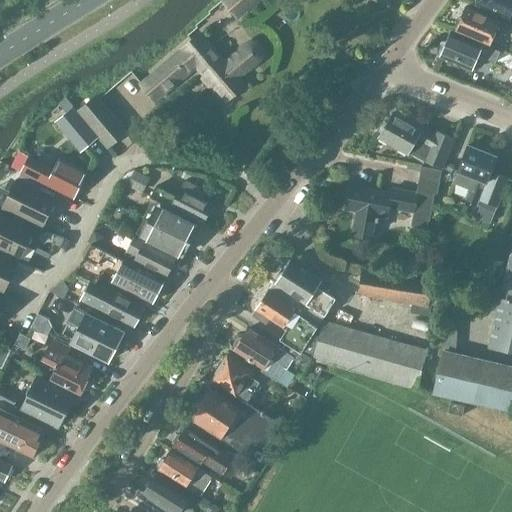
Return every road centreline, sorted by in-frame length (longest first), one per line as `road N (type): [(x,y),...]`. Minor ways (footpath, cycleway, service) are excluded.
road 1 (residential): [(276,202),(225,172),(168,159),(131,161),(66,266),(33,302)]
road 2 (residential): [(37,511),(229,261)]
road 3 (residential): [(99,511),(226,303),(229,261)]
road 4 (residential): [(276,202),(384,64)]
road 5 (residential): [(511,117),(384,64)]
